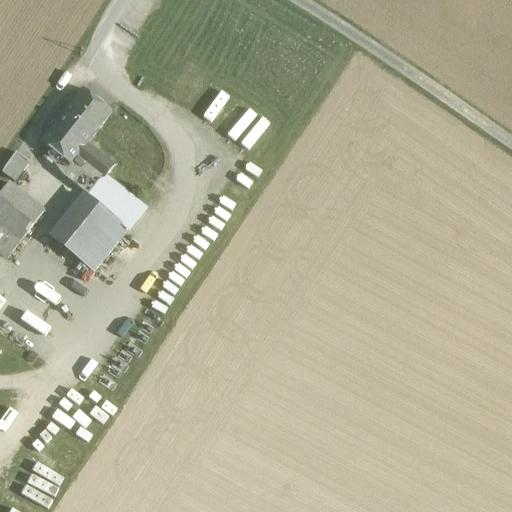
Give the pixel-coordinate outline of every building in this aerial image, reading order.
[(89,144),(111,115),(112,114),(111,114),(83,91),(41,143),(41,144),(70,167),(89,144)] [(114,166),(96,151),(88,145),(76,160),(102,181),(114,166)] [(16,154),(11,161),(2,173),(15,183),(29,163),(16,154)] [(88,199),(121,224),(123,226),(123,225),(136,209),(101,182),(88,199)] [(11,185),(0,198),(0,252),(7,259),(45,213),(11,185)] [(96,269),(112,250),(112,249),(127,229),(85,197),(54,237),(96,269)]
